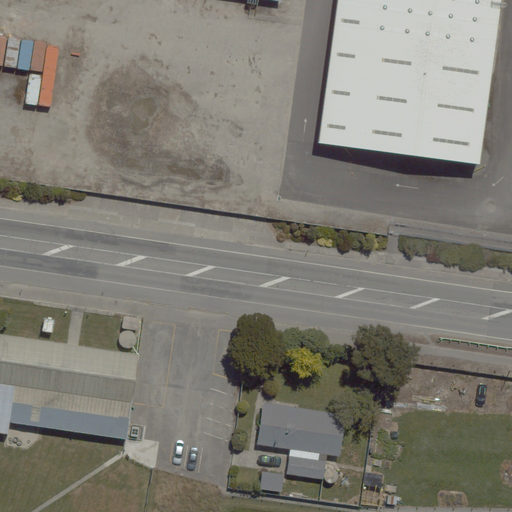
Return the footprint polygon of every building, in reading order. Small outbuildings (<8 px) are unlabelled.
[(503,0),(332,0),(312,147),(478,172),(503,0)] [(139,361),(0,342),(0,445),(4,446),(7,425),(128,442),(139,361)] [(341,420),(260,409),(255,449),(289,453),(286,476),(333,482),(341,420)] [(511,439),(484,437),(483,457),(510,458),(511,439)] [(285,474),(258,471),(255,494),(283,497),(285,474)]
